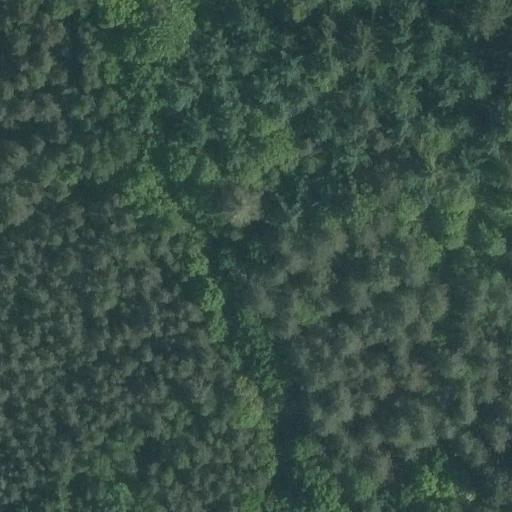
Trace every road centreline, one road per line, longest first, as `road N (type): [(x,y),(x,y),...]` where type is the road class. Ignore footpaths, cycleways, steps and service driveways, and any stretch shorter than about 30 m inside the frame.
road 1 (track): [(114,0),(314,511)]
road 2 (track): [(272,511),(305,489),(511,456)]
